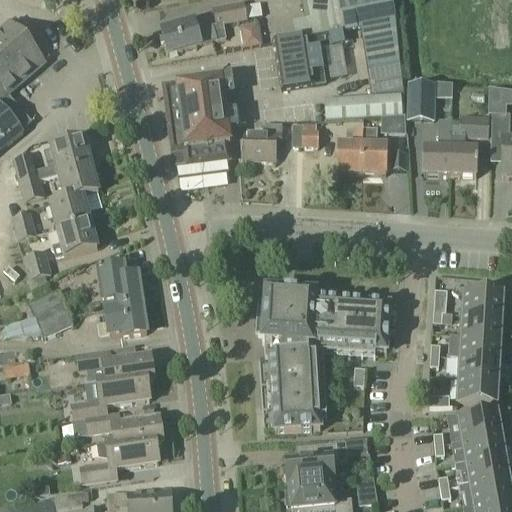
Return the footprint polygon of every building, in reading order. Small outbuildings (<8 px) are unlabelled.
[(340,7),(338,0),(307,0),(312,21),(295,25),(296,36),(276,40),(277,48),(303,43),(332,39),(345,36),(339,7),(340,7)] [(338,0),(340,7),(339,7),(345,36),(361,33),(360,29),(398,22),(393,0),(338,0)] [(194,27),(161,37),(168,59),(200,50),(224,42),(221,29),(245,24),(243,9),(213,14),(216,31),(196,37),(194,27)] [(189,12),(154,19),(156,32),(192,24),(189,12)] [(15,24),(0,36),(0,105),(7,99),(51,62),(15,24)] [(333,51),(332,39),(303,43),(306,55),(318,53),(333,51)] [(311,90),(306,55),(303,43),(277,48),(274,48),(281,94),(311,90)] [(318,53),(306,55),(311,90),(323,87),(318,53)] [(358,66),(360,82),(372,80),(370,65),(358,66)] [(231,83),(165,92),(169,124),(230,116),(228,102),(233,101),(231,83)] [(408,90),(407,125),(433,126),(434,104),(434,91),(408,90)] [(452,105),(453,92),(434,90),(434,91),(434,104),(452,105)] [(487,97),(487,120),(492,120),(491,168),(503,168),(502,183),(511,183),(511,145),(509,145),(510,120),(498,120),(499,97),(487,97)] [(0,156),(23,137),(24,136),(22,135),(31,127),(7,99),(0,105),(0,156)] [(403,100),(325,106),(327,126),(405,121),(403,100)] [(230,116),(169,124),(176,170),(196,168),(197,176),(206,175),(205,167),(232,163),(230,148),(234,147),(230,116)] [(451,125),(450,182),(476,183),(476,154),(463,154),(463,143),(471,144),(471,142),(490,143),(491,123),(459,121),(459,128),(452,128),(452,125),(451,125)] [(395,124),(395,148),(404,148),(404,124),(395,124)] [(425,152),(424,181),(450,182),(451,125),(440,125),(440,141),(439,153),(425,152)] [(244,138),(243,166),(275,167),(276,146),(281,146),(282,130),(264,129),(264,139),(244,138)] [(302,153),(303,130),(302,130),(302,132),(293,132),(292,152),(302,153)] [(315,131),(303,130),(302,153),(317,153),(317,139),(314,139),(315,131)] [(387,151),(376,151),(377,134),(363,134),(363,137),(362,179),(386,180),(387,151)] [(338,150),(338,179),(362,179),(363,137),(355,137),(354,151),(338,150)] [(85,143),(52,152),(59,179),(92,170),(85,143)] [(33,162),(13,167),(19,191),(39,185),(33,162)] [(406,177),(406,162),(391,162),(391,177),(406,177)] [(59,179),(65,205),(66,205),(83,201),(98,197),(92,170),(59,179)] [(39,185),(19,191),(23,208),(43,203),(39,185)] [(65,205),(50,209),(57,236),(89,227),(83,201),(66,205),(65,205)] [(194,219),(229,218),(229,208),(194,209),(194,219)] [(29,220),(12,225),(18,247),(35,242),(29,220)] [(60,249),(50,252),(53,265),(64,262),(96,254),(89,227),(57,236),(60,249)] [(45,259),(22,265),(28,286),(50,279),(45,259)] [(123,270),(99,274),(104,315),(142,309),(138,280),(124,282),(123,270)] [(61,300),(79,298),(77,280),(59,282),(61,300)] [(57,295),(27,309),(34,324),(64,310),(57,295)] [(463,298),(462,321),(500,323),(501,320),(502,313),(501,314),(502,300),(498,300),(498,297),(490,296),(490,300),(463,298)] [(259,307),(257,341),(262,341),(262,349),(273,350),(273,361),(258,362),(263,438),(300,436),(300,437),(311,436),(311,435),(320,434),(315,359),(307,359),(307,352),(385,358),(386,349),(387,349),(388,338),(387,338),(388,312),(315,307),(315,303),(265,299),(265,307),(259,307)] [(433,308),(432,330),(440,331),(442,309),(433,308)] [(106,328),(96,329),(98,342),(121,339),(122,342),(146,338),(142,309),(104,315),(106,328)] [(34,324),(2,333),(6,344),(20,340),(22,343),(41,339),(43,344),(73,330),(64,310),(34,324)] [(499,344),(500,323),(462,321),(461,342),(499,344)] [(498,366),(499,344),(461,342),(460,364),(498,366)] [(430,351),(429,373),(438,374),(439,352),(430,351)] [(108,357),(77,362),(79,378),(91,376),(92,387),(105,385),(105,386),(130,383),(132,390),(147,388),(153,387),(150,361),(110,367),(108,357)] [(497,387),(498,366),(460,364),(458,385),(497,387)] [(354,374),(352,392),(363,393),(364,375),(354,374)] [(87,409),(71,411),(74,427),(87,425),(107,421),(106,412),(150,405),(147,388),(132,390),(130,383),(105,386),(105,385),(92,387),(85,388),(87,409)] [(496,400),(497,387),(458,385),(457,407),(495,409),(496,406),(497,400),(496,400)] [(422,400),(442,401),(442,388),(422,387),(422,400)] [(428,402),(428,413),(437,414),(438,402),(428,402)] [(497,423),(496,419),(458,425),(462,447),(500,441),(498,429),(498,428),(497,422),(497,423)] [(87,425),(89,440),(112,437),(114,447),(114,448),(139,445),(140,452),(156,450),(162,449),(159,424),(119,429),(118,420),(107,421),(87,425)] [(29,439),(30,459),(51,458),(50,438),(29,439)] [(442,440),(433,441),(434,462),(444,462),(442,440)] [(504,462),(500,441),(462,447),(466,468),(466,469),(504,462)] [(109,470),(80,474),(82,490),(116,485),(115,475),(159,468),(156,450),(140,452),(139,445),(114,448),(114,447),(95,450),(97,462),(108,465),(109,470)] [(307,466),(285,468),(287,493),(333,488),(331,469),(346,467),(344,450),(306,453),(307,466)] [(507,483),(504,462),(466,469),(466,468),(454,470),(455,478),(459,478),(461,490),(462,491),(507,483)] [(446,483),(437,484),(441,506),(450,505),(446,483)] [(511,504),(507,483),(462,491),(461,490),(458,491),(459,500),(463,499),(465,511),(467,511),(473,511),(511,504)] [(430,484),(415,486),(417,499),(432,497),(430,484)] [(289,497),(283,497),(284,511),(350,511),(350,506),(334,507),(332,489),(333,489),(333,488),(287,493),(288,493),(289,497)] [(127,499),(106,500),(107,511),(170,511),(169,496),(127,498),(127,499)] [(86,497),(54,502),(56,511),(70,511),(81,510),(81,507),(88,506),(86,497)]
